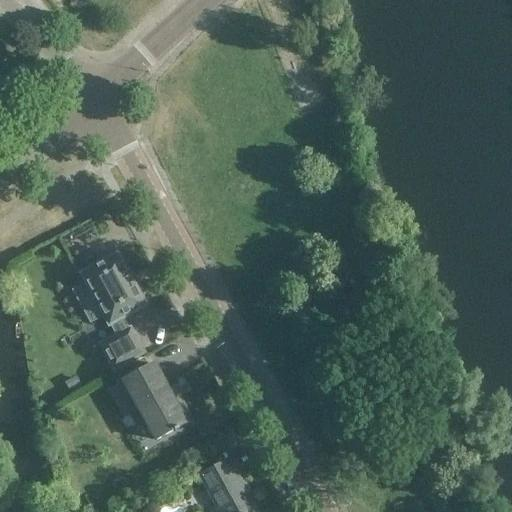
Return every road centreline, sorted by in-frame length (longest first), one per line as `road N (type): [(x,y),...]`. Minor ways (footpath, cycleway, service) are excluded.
road 1 (residential): [(330,511),(91,100)]
road 2 (tertiary): [(91,100),(202,0)]
road 3 (residential): [(91,100),(7,0)]
